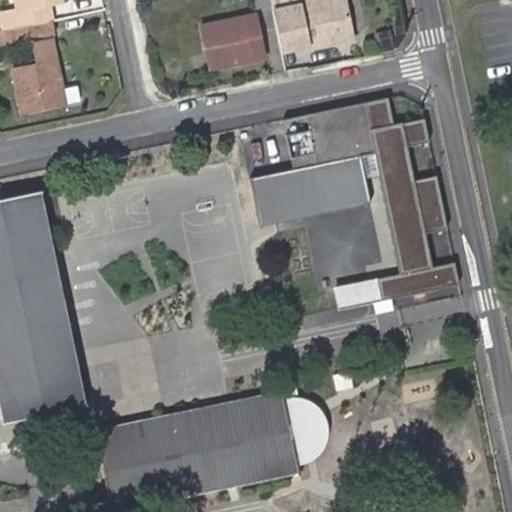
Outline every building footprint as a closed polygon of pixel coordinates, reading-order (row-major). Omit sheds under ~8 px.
[(42,0),(15,7),(0,9),(0,13),(3,28),(25,24),(48,19),(49,19),(46,4),(44,0),(42,0)] [(307,39),(309,47),(351,38),(344,0),(316,0),(300,3),(271,10),(278,45),(307,39)] [(253,13),(243,15),(249,46),(253,45),(253,43),(260,42),(253,13)] [(210,67),(252,58),(262,55),(260,42),(253,43),(253,45),(249,46),(243,15),(201,24),(208,63),(210,67)] [(49,19),(25,24),(3,28),(0,29),(0,42),(52,31),(49,19)] [(61,86),(52,38),(33,42),(37,63),(13,68),(21,112),(64,101),(61,86)] [(76,83),(61,86),(64,101),(79,98),(76,83)] [(424,117),(394,123),(388,96),(307,113),(314,149),(292,154),(295,165),(252,174),(261,222),(372,199),(362,153),(374,150),(399,272),(376,276),(382,300),(459,284),(454,261),(431,266),(424,232),(448,228),(436,174),(413,179),(406,146),(430,141),(424,117)] [(4,265),(52,255),(37,191),(0,198),(0,404),(4,422),(84,405),(77,369),(30,377),(4,265)] [(77,369),(52,255),(4,265),(30,377),(77,369)] [(333,285),(338,309),(382,300),(376,276),(333,285)] [(114,509),(302,470),(300,462),(285,398),(284,390),(97,430),(114,509)] [(285,398),(300,462),(303,461),(307,460),(313,456),(319,450),(323,444),(325,437),(326,432),(326,426),(325,421),(321,413),(315,406),(310,402),(305,399),(299,397),(290,397),(285,398)]
